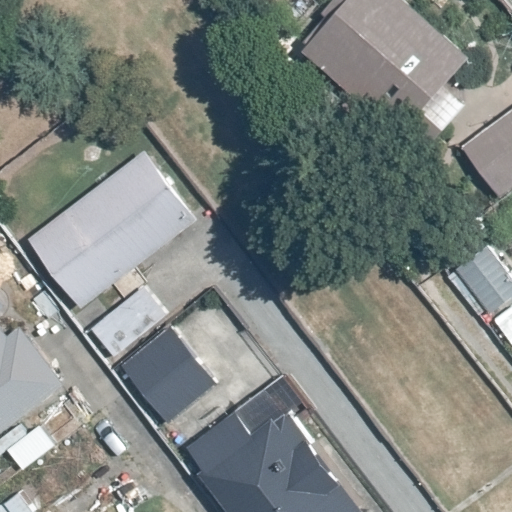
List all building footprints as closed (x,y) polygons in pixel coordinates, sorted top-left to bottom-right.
[(467,59),(406,0),(330,0),(293,39),(416,157),(465,106),(443,84),(467,59)] [(511,192),(511,71),(446,134),(506,197),(511,192)] [(198,217),(146,150),(31,238),(83,306),(198,217)] [(511,290),(511,287),(486,251),(458,271),(485,310),(511,290)] [(174,311),(150,281),(93,326),(116,356),(174,311)] [(0,433),(60,383),(0,311),(0,433)] [(220,383),(172,325),(124,365),(173,423),(220,383)] [(362,511),(286,407),(247,435),(231,413),(180,450),(225,511),(362,511)] [(22,471),(55,444),(36,420),(3,446),(22,471)] [(45,511),(20,486),(0,505),(0,508),(3,511),(45,511)] [(148,511),(131,486),(110,501),(117,511),(148,511)]
